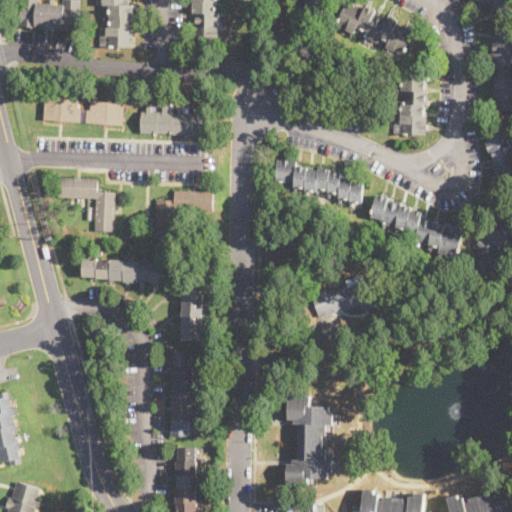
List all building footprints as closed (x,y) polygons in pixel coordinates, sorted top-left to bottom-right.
[(39,0),(39,2),(47,2),(47,0),(54,0),(54,3),(63,3),(63,0),(79,0),(79,31),(61,31),(62,27),(56,27),(56,29),(42,28),(41,26),(37,26),(37,29),(24,28),(25,7),(23,7),(23,0),(39,0)] [(132,26),(132,46),(100,46),(100,26),(110,27),(110,4),(97,4),(97,0),(129,0),(129,5),(133,5),(133,26),(132,26)] [(222,0),(222,5),(218,5),(218,12),(226,12),(226,16),(222,16),(222,25),(224,26),(224,30),(221,29),(221,46),(193,46),(194,26),(195,26),(195,14),(193,14),(193,1),(194,1),(194,0),(222,0)] [(324,0),(330,7),(311,20),(305,12),(302,15),(300,12),(304,9),(298,0),(294,3),(292,0),(290,2),(288,0),(324,0)] [(511,0),(511,10),(510,16),(493,9),(495,5),(485,1),(484,3),(476,0),(511,0)] [(365,9),(366,5),(377,10),(375,14),(386,19),(388,15),(400,20),(398,25),(413,31),(403,55),(389,48),(387,53),(383,52),(388,41),(381,38),(379,44),(367,38),(366,42),(362,41),(366,31),(359,28),(357,33),(355,32),(352,38),(349,37),(352,31),(337,25),(348,1),(365,9)] [(511,30),(511,109),(493,109),(494,87),(496,87),(496,78),(493,78),(494,64),(491,64),(492,52),(494,52),(494,42),(497,42),(498,30),(511,30)] [(429,81),(426,81),(426,89),(429,90),(428,105),(426,105),(425,115),(428,115),(427,135),(401,133),(402,117),(396,117),(397,112),(393,111),(394,103),(403,103),(404,91),(397,91),(397,86),(401,86),(402,66),(430,68),(429,81)] [(78,109),(91,110),(92,101),(125,103),(123,125),(45,119),(47,97),(79,100),(78,109)] [(151,111),(162,112),(163,105),(169,106),(168,112),(179,113),(179,107),(184,107),(184,114),(194,114),(194,107),(200,107),(199,114),(205,114),(204,136),(141,133),(142,112),(147,112),(148,105),(152,105),(151,111)] [(509,122),(511,131),(511,137),(510,138),(511,144),(511,191),(498,196),(492,177),(497,176),(493,163),(496,162),(493,152),(490,152),(487,141),(490,141),(486,129),(509,122)] [(309,170),(318,171),(319,167),(332,169),(331,171),(343,172),(342,177),(353,178),(353,180),(365,181),(363,202),(354,201),(354,207),(350,206),(350,199),(343,198),(342,204),(338,203),(339,193),(331,192),(331,197),(328,197),(328,190),(320,189),(320,194),(315,194),(316,191),(309,190),(308,195),(305,195),(306,188),(298,187),(298,192),(295,192),(295,188),(291,188),(292,182),(276,181),(278,159),(297,160),(297,166),(309,167),(309,170)] [(115,231),(95,230),(96,198),(59,196),(60,178),(98,179),(98,191),(116,192),(115,231)] [(214,192),(213,211),(175,210),(174,238),(155,237),(157,199),(175,200),(175,190),(214,192)] [(447,225),(447,227),(463,231),(458,256),(439,253),(439,254),(428,252),(429,244),(420,243),(419,246),(414,245),(416,234),(409,233),(408,237),(405,237),(407,229),(400,227),(399,232),(395,231),(396,228),(386,226),(387,221),(372,218),(377,194),(389,196),(389,200),(401,202),(401,204),(413,207),(412,210),(423,212),(423,216),(436,219),(435,223),(447,225)] [(511,216),(511,241),(508,247),(511,249),(509,253),(506,251),(505,253),(501,250),(496,259),(504,265),(500,272),(498,270),(493,279),(471,266),(481,251),(474,246),(481,234),(485,236),(491,226),(494,227),(504,212),(511,216)] [(98,260),(111,261),(111,258),(125,259),(125,261),(139,261),(139,259),(153,260),(153,262),(168,262),(167,283),(152,282),(152,281),(139,280),(139,282),(124,282),(124,280),(111,279),(111,278),(97,278),(97,277),(84,276),(85,258),(98,259),(98,260)] [(363,274),(365,280),(376,276),(385,304),(363,311),(362,304),(345,309),(345,308),(338,310),(338,313),(320,318),(313,295),(331,289),(332,291),(348,286),(346,280),(363,274)] [(204,285),(203,340),(182,339),(183,284),(204,285)] [(193,352),(192,366),(194,366),(194,380),(196,380),(195,393),(193,393),(192,407),(194,407),(193,421),(191,421),(190,436),(172,435),(173,420),(174,407),(172,407),(173,392),(174,392),(174,380),(173,379),(173,365),(175,365),(176,352),(193,352)] [(12,406),(15,405),(17,414),(13,415),(15,425),(18,425),(19,430),(14,431),(17,444),(20,443),(21,448),(19,448),(22,463),(12,465),(11,460),(1,462),(0,457),(0,392),(9,391),(12,406)] [(334,412),(333,424),(327,424),(327,435),(324,435),(323,449),(327,449),(326,460),(333,460),(333,471),(329,471),(329,478),(310,478),(310,488),(288,487),(288,464),(294,464),(295,458),(299,458),(300,424),(294,424),(295,418),(288,418),(289,395),(311,396),(311,406),(330,406),(330,412),(334,412)] [(197,447),(196,461),(198,461),(198,474),(198,490),(197,490),(196,503),(198,503),(197,511),(176,511),(177,503),(175,503),(176,488),(178,488),(178,475),(176,475),(177,461),(179,461),(179,446),(197,447)] [(508,480),(511,495),(511,511),(450,511),(447,498),(458,495),(460,500),(464,499),(465,504),(471,502),(470,499),(489,494),(490,497),(495,496),(493,489),(499,488),(497,483),(508,480)] [(40,489),(37,501),(41,502),(40,507),(37,506),(35,511),(7,511),(9,508),(6,507),(9,497),(13,498),(17,482),(40,489)] [(378,501),(384,502),(384,497),(404,498),(404,501),(409,502),(409,496),(415,496),(416,493),(426,494),(424,511),(355,511),(356,506),(362,507),(363,488),(375,489),(374,493),(378,493),(378,501)]
